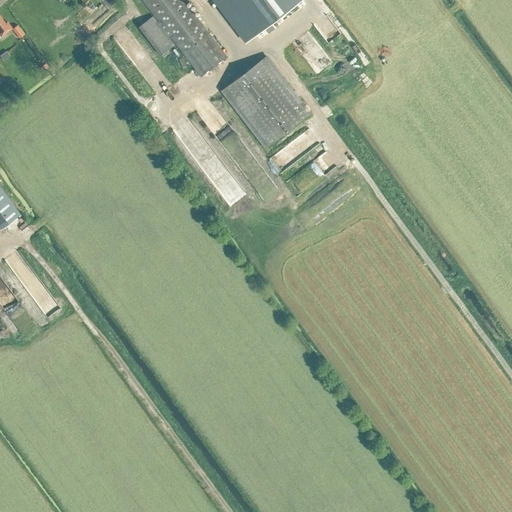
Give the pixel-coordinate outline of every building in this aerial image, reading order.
[(227,56),(184,0),(143,0),(159,21),(158,22),(153,16),(139,26),(161,55),(175,44),(162,27),(163,26),(201,76),(227,56)] [(217,0),(248,40),(301,0),(217,0)] [(5,23),(0,16),(0,36),(0,37),(11,28),(7,22),(5,23)] [(25,35),(18,25),(13,29),(20,39),(25,35)] [(266,148),(311,112),(267,56),(221,91),(266,148)] [(0,186),(0,226),(1,228),(20,214),(0,186)]
